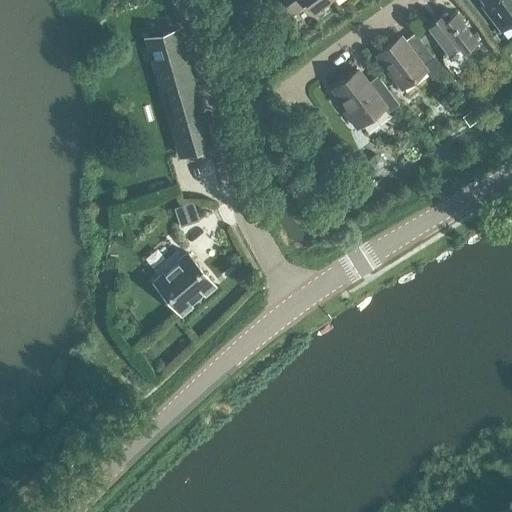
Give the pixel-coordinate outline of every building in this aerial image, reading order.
[(328,0),(284,0),(294,12),(307,3),(313,12),(328,0)] [(511,22),(511,0),(481,0),(491,13),(489,15),(501,31),(511,22)] [(427,25),(446,51),(445,52),(444,55),(443,57),(444,59),(444,61),(450,68),(449,69),(455,77),(459,75),(456,72),(471,61),(464,52),(477,42),(455,13),(442,24),(437,17),(427,25)] [(426,28),(418,33),(427,45),(435,40),(426,28)] [(210,147),(176,29),(147,38),(181,155),(210,147)] [(402,88),(426,70),(433,79),(443,71),(433,57),(415,33),(405,41),(401,37),(377,55),(402,88)] [(381,81),(372,88),(358,70),(332,89),(360,125),(384,107),(388,112),(399,104),(381,81)] [(193,201),(174,207),(180,226),(199,220),(193,201)] [(179,312),(213,283),(188,253),(182,258),(176,250),(153,270),(159,277),(154,282),(179,312)]
